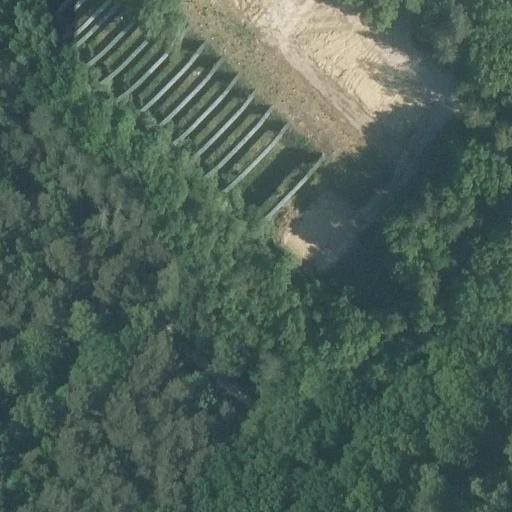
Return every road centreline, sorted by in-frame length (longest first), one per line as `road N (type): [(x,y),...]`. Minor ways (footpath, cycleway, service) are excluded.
road 1 (track): [(380,420),(511,278)]
road 2 (track): [(295,511),(380,420)]
